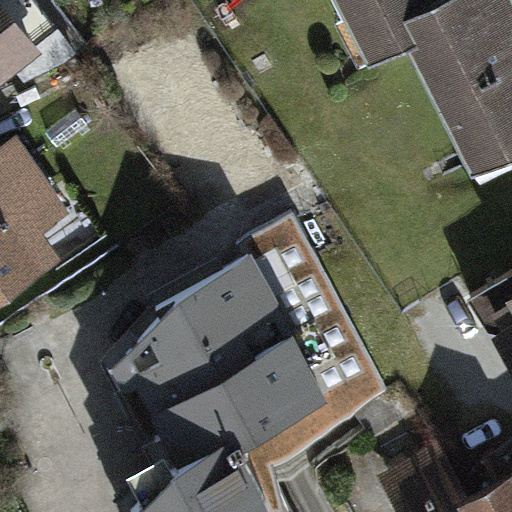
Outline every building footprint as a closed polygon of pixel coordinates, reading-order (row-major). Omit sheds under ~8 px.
[(511,0),(321,0),(360,78),(414,52),(474,174),(511,155),(511,0)] [(0,75),(34,51),(0,8),(0,75)] [(18,142),(0,153),(0,295),(56,261),(40,236),(67,220),(18,142)] [(238,454),(269,511),(272,511),(284,504),(270,473),(388,391),(293,213),(241,241),(248,254),(323,400),(238,454)] [(323,400),(248,254),(172,297),(102,370),(147,451),(115,467),(125,486),(111,501),(116,511),(269,511),(238,454),(323,400)] [(511,273),(470,299),(511,367),(511,273)] [(446,441),(374,480),(391,511),(511,511),(511,468),(472,490),(446,441)]
